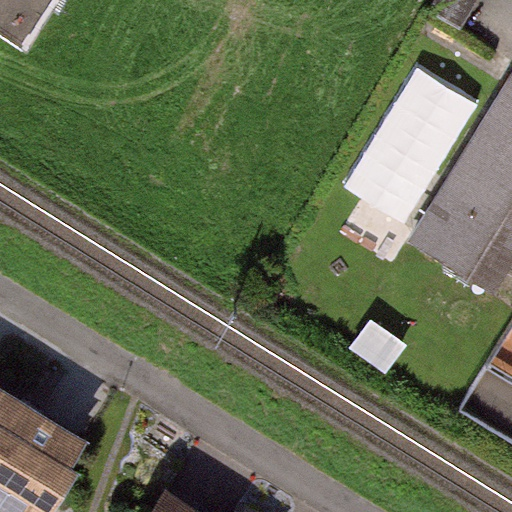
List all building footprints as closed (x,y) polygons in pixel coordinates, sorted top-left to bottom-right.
[(0,0),(0,33),(18,46),(50,0),(0,0)] [(437,0),(429,14),(462,34),(481,0),(437,0)] [(511,78),(422,230),(510,282),(511,277),(511,78)] [(0,511),(37,511),(84,437),(0,385),(0,511)] [(206,511),(156,479),(135,511),(206,511)]
